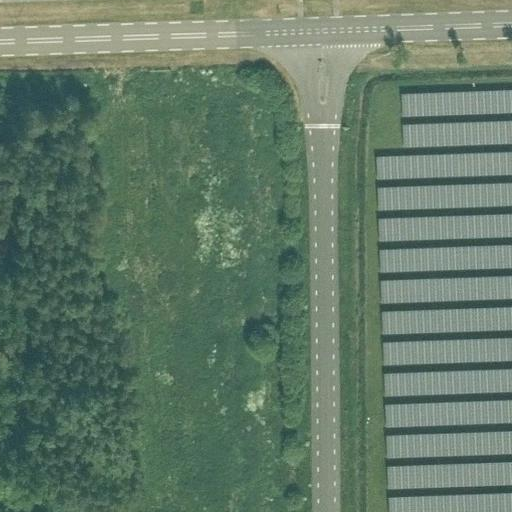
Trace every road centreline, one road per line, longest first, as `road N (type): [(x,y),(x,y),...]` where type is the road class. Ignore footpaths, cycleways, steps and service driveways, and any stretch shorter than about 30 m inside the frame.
road 1 (unclassified): [(325,511),(320,121)]
road 2 (tertiary): [(301,32),(0,40)]
road 3 (tertiary): [(511,24),(337,31)]
